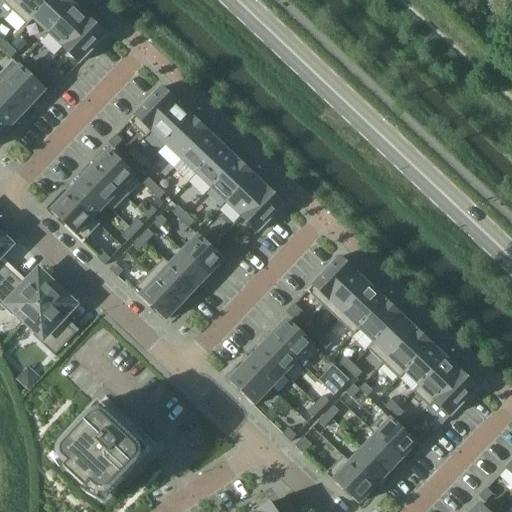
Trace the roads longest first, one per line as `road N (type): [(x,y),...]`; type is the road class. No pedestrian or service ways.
road 1 (secondary): [(511,258),(237,0)]
road 2 (residential): [(180,368),(2,201)]
road 3 (residential): [(2,201),(135,59)]
road 4 (residential): [(180,368),(313,229)]
road 5 (residential): [(411,511),(505,412)]
